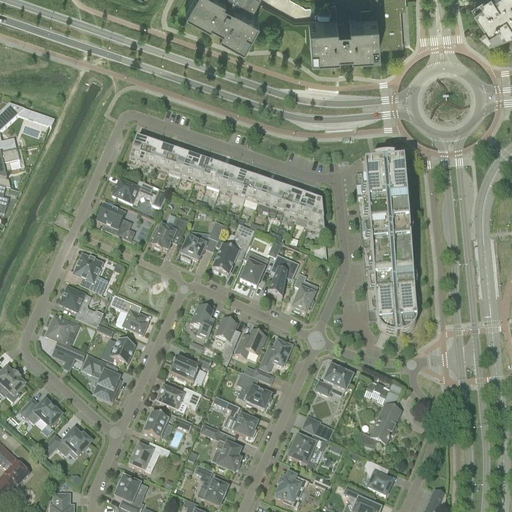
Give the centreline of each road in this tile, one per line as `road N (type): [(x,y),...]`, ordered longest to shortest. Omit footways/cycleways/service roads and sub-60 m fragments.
road 1 (residential): [(72,234),(127,116),(334,187),(342,277),(315,342)]
road 2 (secondary): [(0,21),(296,120),(412,115)]
road 3 (secondary): [(411,99),(295,100),(0,0)]
road 4 (residential): [(115,437),(24,351),(72,234)]
road 5 (tertiary): [(476,359),(457,139)]
road 6 (tertiary): [(441,141),(459,361)]
road 7 (residential): [(315,342),(243,511)]
road 8 (residential): [(115,437),(183,284)]
road 9 (residential): [(403,511),(430,451),(411,365)]
road 10 (tertiary): [(483,511),(476,359)]
road 11 (tertiary): [(459,361),(466,511)]
road 12 (residential): [(315,342),(183,284)]
road 13 (residential): [(183,284),(72,234)]
